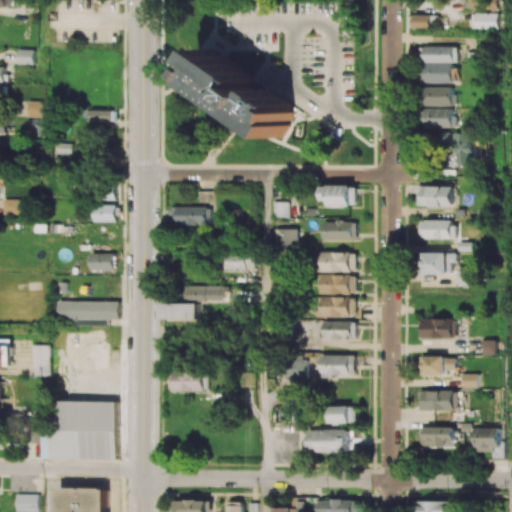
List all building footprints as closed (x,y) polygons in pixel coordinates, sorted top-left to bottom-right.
[(502,28),(502,12),(474,12),(474,28),(502,28)] [(432,14),(414,15),(415,27),(433,27),(432,14)] [(426,61),(459,62),(460,45),(426,45),(426,61)] [(209,47),(257,79),(254,85),(264,92),(269,86),(294,103),(293,107),(296,110),(290,122),(291,123),(280,137),(247,115),(245,117),(234,111),(236,107),(199,82),(202,78),(196,74),(203,64),(199,59),(209,47)] [(19,63),(35,63),(35,49),(19,48),(19,63)] [(455,82),(455,63),(427,63),(427,81),(455,82)] [(0,82),(8,82),(8,65),(0,65),(0,82)] [(456,105),(456,86),(427,86),(427,105),(456,105)] [(44,117),(44,101),(28,100),(27,116),(44,117)] [(113,109),(90,108),(89,120),(113,121),(113,109)] [(457,108),(427,108),(426,127),(457,127),(457,108)] [(45,119),(29,119),(28,132),(45,132),(45,119)] [(475,131),(439,132),(439,153),(457,153),(457,166),(476,166),(475,131)] [(103,154),(88,154),(89,166),(104,165),(103,154)] [(358,185),(323,184),(323,204),(358,204),(358,185)] [(418,205),(454,206),(454,185),(419,185),(418,205)] [(118,188),(99,188),(100,199),(119,198),(118,188)] [(3,213),(21,213),(22,198),(4,198),(3,213)] [(273,217),(289,217),(289,201),(273,201),(273,217)] [(118,204),(96,204),(95,221),(117,221),(118,204)] [(173,206),(173,225),(213,224),(213,205),(173,206)] [(458,238),(458,220),(422,219),(422,238),(458,238)] [(324,220),(324,238),(358,238),(359,221),(324,220)] [(298,228),(274,228),(275,249),(298,249),(298,228)] [(323,271),(358,271),(358,251),(323,251),(323,271)] [(115,270),(115,252),(92,252),(92,269),(115,270)] [(452,252),(425,252),(425,273),(452,274),(452,252)] [(256,269),(256,253),(228,253),(228,269),(256,269)] [(477,285),(477,267),(460,266),(459,284),(477,285)] [(323,293),(358,293),(358,274),(324,274),(323,293)] [(190,299),(221,300),(221,285),(190,284),(190,299)] [(358,315),(358,296),(323,296),(323,315),(358,315)] [(121,301),(61,300),(61,319),(74,319),(74,324),(108,324),(108,318),(120,318),(121,301)] [(164,303),(164,319),(200,318),(200,302),(164,303)] [(426,338),(459,337),(458,317),(425,318),(426,338)] [(325,337),(358,338),(358,320),(325,319),(325,337)] [(0,368),(13,369),(13,338),(0,337),(0,368)] [(498,339),(483,339),(483,354),(498,354),(498,339)] [(52,344),(35,344),(35,374),(52,374),(52,344)] [(357,374),(358,354),(322,354),(322,374),(357,374)] [(458,356),(423,355),(422,367),(426,367),(426,374),(448,374),(448,368),(458,368),(458,356)] [(309,378),(309,360),(287,360),(287,378),(309,378)] [(177,390),(211,390),(212,371),(178,370),(177,390)] [(463,387),(480,387),(480,373),(464,373),(463,387)] [(426,409),(460,410),(460,390),(426,389),(426,409)] [(42,430),(42,458),(119,458),(119,400),(58,400),(58,430),(42,430)] [(358,405),(332,405),(332,422),(359,422),(358,405)] [(457,427),(421,426),(421,445),(456,446),(457,427)] [(502,427),(475,427),(476,450),(502,449),(502,427)] [(309,429),(310,452),(356,451),(356,428),(309,429)] [(58,511),(109,511),(109,487),(59,487),(58,511)] [(40,493),(17,493),(17,511),(39,511),(40,493)] [(360,511),(360,498),(321,499),(321,511),(360,511)] [(178,500),(178,511),(210,511),(210,499),(178,500)] [(450,511),(451,500),(417,500),(416,511),(450,511)] [(244,511),(245,501),(229,501),(228,511),(244,511)]
